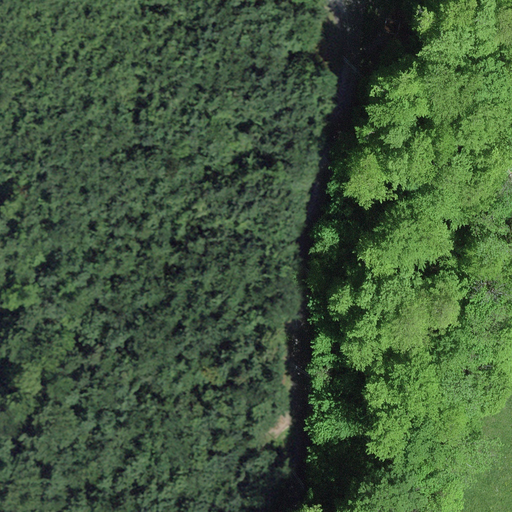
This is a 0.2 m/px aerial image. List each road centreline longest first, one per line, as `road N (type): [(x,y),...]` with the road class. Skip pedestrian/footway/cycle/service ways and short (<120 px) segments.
road 1 (track): [(386,511),(400,446),(402,374),(442,294),(469,202),(508,0)]
road 2 (track): [(363,0),(312,258),(291,511)]
